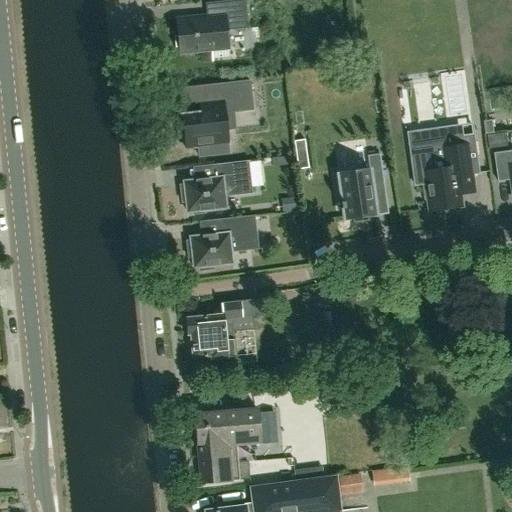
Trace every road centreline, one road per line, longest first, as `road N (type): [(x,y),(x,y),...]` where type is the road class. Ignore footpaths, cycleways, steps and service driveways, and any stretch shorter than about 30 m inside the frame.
road 1 (residential): [(169,511),(117,0)]
road 2 (tertiary): [(41,473),(0,14)]
road 3 (residential): [(511,228),(333,255)]
